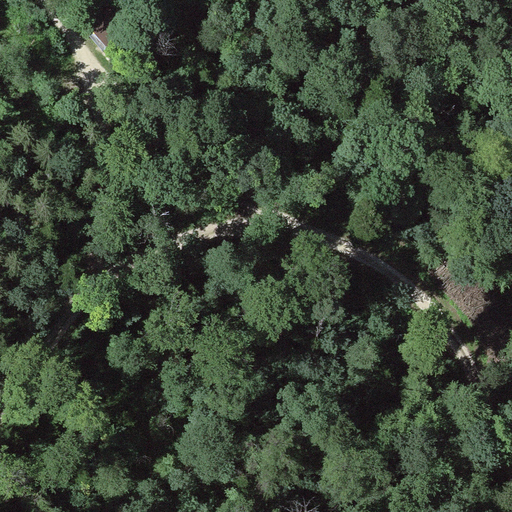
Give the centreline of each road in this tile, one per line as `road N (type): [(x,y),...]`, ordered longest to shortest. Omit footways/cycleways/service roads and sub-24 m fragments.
road 1 (track): [(79,46),(202,165),(412,291),(443,318),(485,386),(511,457)]
road 2 (track): [(0,424),(93,278),(171,236),(283,215)]
road 3 (track): [(93,278),(107,190),(94,88),(79,46),(38,0)]
